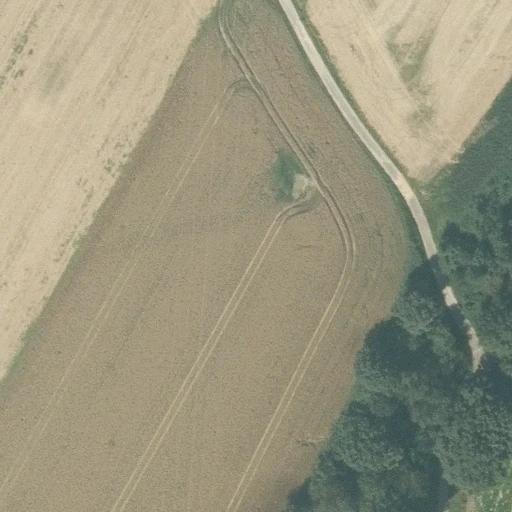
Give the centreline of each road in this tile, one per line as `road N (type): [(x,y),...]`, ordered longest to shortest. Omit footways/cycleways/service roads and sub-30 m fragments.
road 1 (track): [(484,366),(448,307),(413,205),(334,99),(280,0)]
road 2 (track): [(443,511),(441,459),(484,366)]
